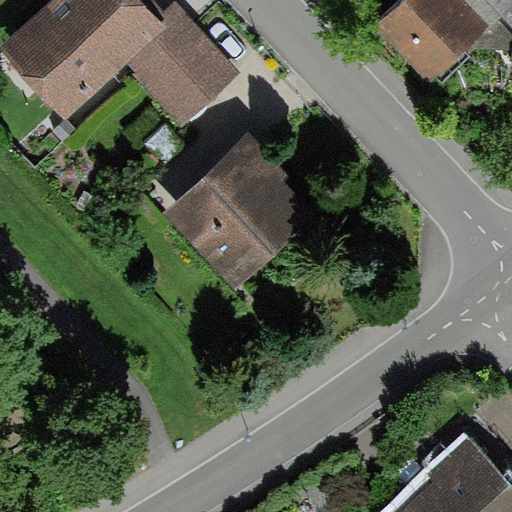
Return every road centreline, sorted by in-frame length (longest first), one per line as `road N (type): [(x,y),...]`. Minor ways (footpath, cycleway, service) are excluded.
road 1 (residential): [(477,304),(163,511)]
road 2 (residential): [(511,260),(275,0)]
